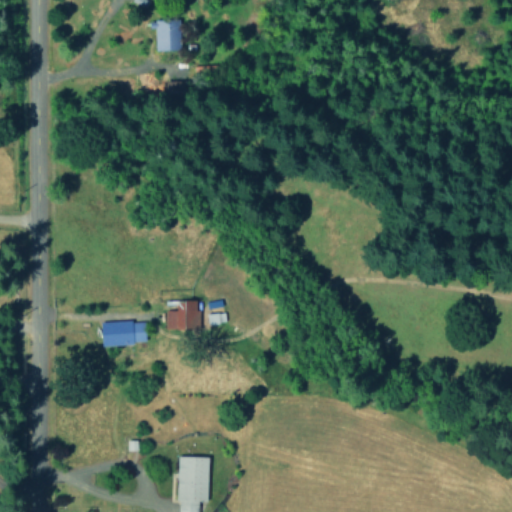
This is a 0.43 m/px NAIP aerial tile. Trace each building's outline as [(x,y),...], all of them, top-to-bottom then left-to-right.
[(178,19),(152,20),(153,50),(179,49),(178,19)] [(188,80),(166,80),(166,93),(188,94),(188,80)] [(197,328),(197,299),(175,299),(176,309),(163,309),(163,329),(197,328)] [(207,324),(224,322),(223,312),(205,313),(207,324)] [(101,344),(145,343),(144,320),(100,321),(101,344)] [(207,456),(177,455),(175,511),(197,511),(197,500),(206,501),(207,456)]
